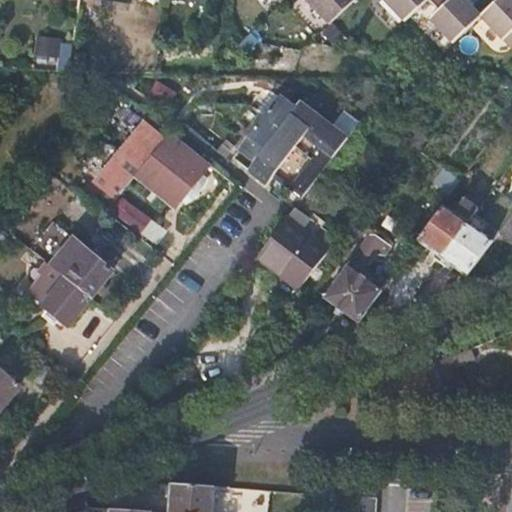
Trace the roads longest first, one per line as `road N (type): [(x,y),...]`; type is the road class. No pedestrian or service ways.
road 1 (residential): [(43,492),(262,222)]
road 2 (tertiary): [(511,297),(192,426)]
road 3 (residential): [(192,426),(511,444)]
road 4 (tertiary): [(192,426),(43,492)]
